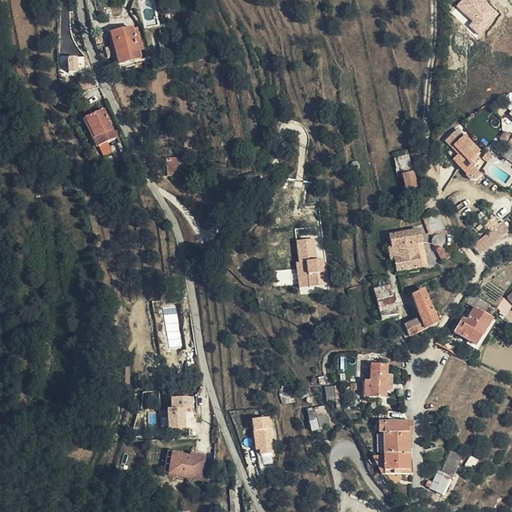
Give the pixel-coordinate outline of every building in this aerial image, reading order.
[(462,0),(456,6),(473,22),(470,26),(480,35),(501,13),(486,0),(462,0)] [(130,11),(131,13),(139,26),(146,25),(141,2),(136,5),(132,5),(130,11)] [(119,66),(135,62),(141,60),(133,29),(111,35),(119,66)] [(170,54),(166,40),(159,42),(162,56),(170,54)] [(67,56),(68,71),(84,70),(83,55),(67,56)] [(94,80),(79,84),(80,91),(96,88),(94,80)] [(105,119),(107,118),(104,111),(86,120),(99,147),(115,140),(107,124),(105,119)] [(478,151),(456,127),(444,139),(459,155),(457,156),(464,163),(468,169),(479,159),(474,154),(478,151)] [(119,144),(124,142),(119,130),(114,132),(119,144)] [(504,134),(499,140),(507,146),(511,138),(511,137),(506,133),(504,134)] [(130,155),(124,142),(119,144),(118,144),(124,158),(130,155)] [(482,158),(487,161),(491,156),(490,155),(485,152),(482,158)] [(464,163),(457,156),(453,159),(460,167),(464,163)] [(402,176),(413,173),(410,165),(409,157),(395,161),(398,178),(402,177),(402,176)] [(178,159),(170,160),(171,178),(180,177),(178,159)] [(468,169),(464,163),(460,167),(465,172),(468,169)] [(408,194),(418,191),(413,173),(402,176),(402,177),(407,194),(408,194)] [(446,229),(439,212),(426,218),(433,234),(446,229)] [(496,224),(494,221),(490,218),(485,222),(491,228),(496,224)] [(475,249),(480,255),(508,231),(503,225),(492,234),(492,235),(475,249)] [(390,237),(392,250),(416,245),(422,244),(419,231),(390,237)] [(443,247),(444,246),(445,244),(445,241),(444,239),(442,237),(440,236),(437,236),(435,237),(434,238),(432,241),(432,244),(433,246),(435,248),(437,248),(439,249),(443,247)] [(314,241),(296,243),(298,265),(296,265),(299,291),(328,288),(325,261),(316,262),(314,241)] [(416,245),(421,269),(427,267),(422,244),(416,245)] [(397,273),(421,269),(416,245),(392,250),(389,251),(391,262),(395,261),(397,273)] [(448,253),(444,246),(443,247),(439,249),(437,250),(442,262),(452,256),(450,252),(448,253)] [(381,313),(396,309),(390,287),(374,291),(381,313)] [(420,320),(405,328),(409,339),(438,325),(424,292),(412,298),(420,320)] [(474,309),(482,314),(489,304),(470,293),(464,302),(474,309)] [(164,308),(167,348),(181,347),(177,307),(164,308)] [(382,321),(397,316),(396,309),(381,313),(380,313),(382,321)] [(476,347),(492,321),(482,314),(474,309),(466,322),(464,326),(460,325),(455,334),(476,347)] [(365,394),(364,399),(386,400),(386,391),(387,377),(387,367),(379,367),(371,366),(370,383),(362,383),(362,394),(365,394)] [(336,405),(334,388),(326,389),(328,404),(336,405)] [(194,412),(194,395),(168,396),(169,428),(187,428),(186,412),(194,412)] [(308,411),(310,423),(318,421),(317,418),(328,414),(326,407),(308,411)] [(433,416),(433,419),(434,422),(436,423),(439,424),(442,423),(443,421),(444,419),(444,416),(443,414),(440,413),(438,413),(437,413),(434,414),(433,416)] [(317,418),(318,421),(321,430),(331,427),(328,414),(317,418)] [(270,416),(252,418),(255,449),(259,448),(261,457),(275,456),(270,416)] [(409,438),(409,423),(384,424),(384,457),(409,456),(409,438)] [(442,451),(447,453),(451,445),(446,443),(442,451)] [(490,449),(497,454),(499,454),(502,449),(494,444),(490,449)] [(207,459),(174,454),(171,478),(203,484),(207,459)] [(456,454),(452,454),(443,473),(440,471),(439,474),(451,479),(461,456),(456,454)] [(381,458),(373,458),(381,475),(384,475),(384,472),(409,471),(409,456),(384,457),(384,458),(381,458)] [(479,456),(474,456),(466,468),(470,470),(479,456)] [(451,479),(439,474),(431,490),(443,496),(451,479)]
